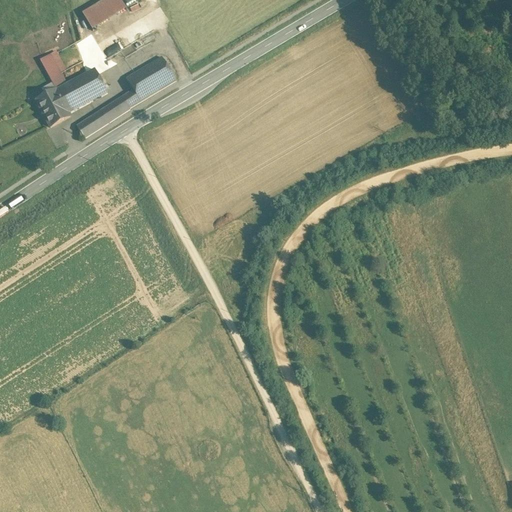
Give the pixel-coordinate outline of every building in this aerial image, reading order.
[(120,0),(106,0),(83,14),(93,32),(127,11),(120,0)] [(37,44),(26,48),(29,60),(41,56),(37,44)] [(65,84),(50,57),(41,62),(55,89),(65,84)] [(162,58),(126,79),(133,91),(140,103),(176,82),(162,58)] [(95,70),(55,92),(56,92),(69,115),(108,94),(95,70)] [(133,91),(77,127),(79,130),(82,134),(85,140),(130,111),(130,110),(140,103),(133,91)] [(40,100),(37,102),(51,128),(70,117),(69,115),(56,92),(55,92),(46,97),(40,100)]
